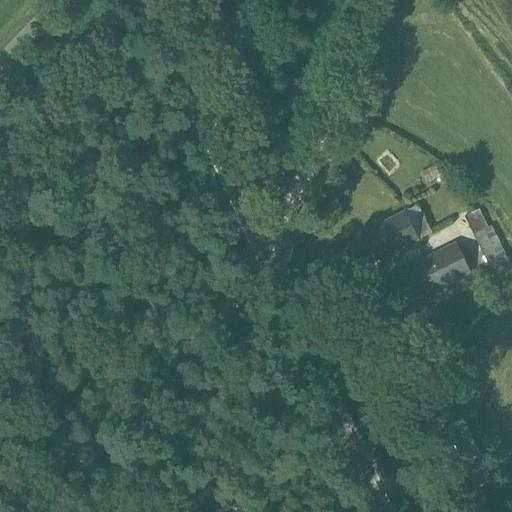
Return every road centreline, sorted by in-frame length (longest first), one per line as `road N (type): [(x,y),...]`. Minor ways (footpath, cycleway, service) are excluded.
road 1 (unclassified): [(393,511),(150,0)]
road 2 (track): [(268,248),(379,0)]
